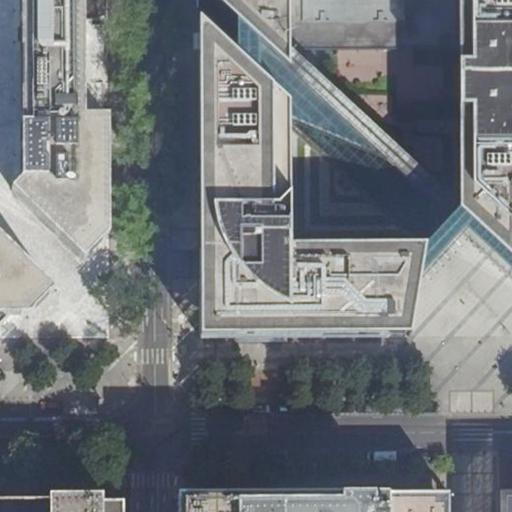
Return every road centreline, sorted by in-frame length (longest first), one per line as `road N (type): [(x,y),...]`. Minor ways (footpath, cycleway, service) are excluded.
road 1 (unclassified): [(150,0),(155,433)]
road 2 (unclassified): [(511,432),(155,433)]
road 3 (residential): [(155,433),(0,434)]
